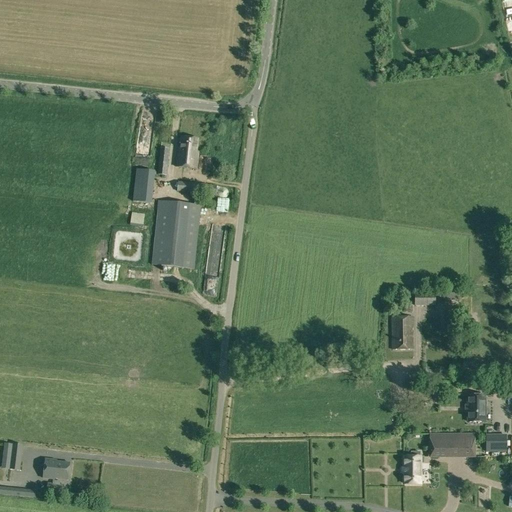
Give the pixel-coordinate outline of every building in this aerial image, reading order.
[(198,139),(181,137),(180,148),(178,148),(176,167),(197,169),(199,153),(197,153),(198,139)] [(158,175),(166,176),(169,149),(161,149),(158,175)] [(155,172),(136,169),(133,202),(152,204),(155,172)] [(179,182),(177,192),(216,196),(217,186),(179,182)] [(194,198),(194,205),(200,206),(204,206),(205,199),(194,198)] [(200,206),(194,205),(159,201),(152,265),(194,269),(200,206)] [(142,227),(144,215),(132,213),(130,225),(142,227)] [(440,300),(458,300),(458,292),(440,292),(440,300)] [(435,293),(415,294),(415,307),(435,306),(435,293)] [(392,318),(393,350),(413,350),(413,332),(411,332),(411,328),(413,328),(413,317),(392,318)] [(478,321),(469,321),(468,333),(477,334),(478,321)] [(484,422),(484,396),(468,396),(468,422),(484,422)] [(430,457),(439,457),(474,457),(474,434),(430,435),(430,457)] [(506,435),(496,435),(496,451),(506,451),(506,435)] [(22,447),(12,445),(10,470),(20,471),(22,447)] [(387,467),(399,468),(399,453),(388,452),(387,467)] [(403,468),(403,474),(404,474),(404,484),(420,484),(420,457),(420,452),(411,452),(411,457),(404,458),(404,468),(403,468)] [(54,479),(67,480),(69,463),(56,462),(56,461),(45,459),(43,479),(54,480),(54,479)] [(103,462),(101,478),(116,480),(118,464),(103,462)] [(46,491),(63,493),(64,485),(47,483),(46,491)] [(0,494),(36,498),(36,491),(0,487),(0,494)]
